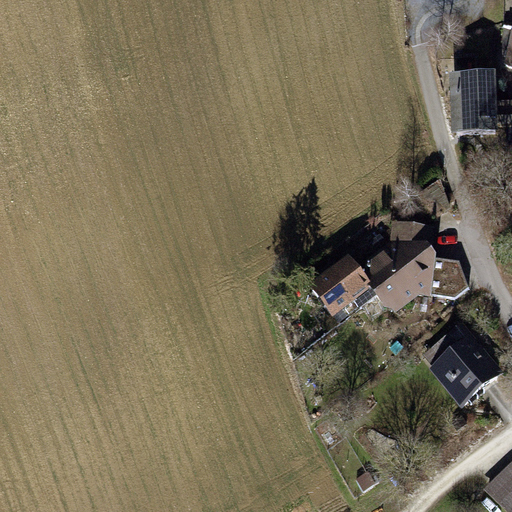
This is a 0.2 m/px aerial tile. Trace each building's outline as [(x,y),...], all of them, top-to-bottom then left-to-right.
[(495,79),(457,81),(459,136),(497,134),(497,118),(511,117),(511,102),(496,103),(495,79)] [(421,197),(437,221),(452,211),(442,184),(421,197)] [(371,281),(370,286),(379,297),(386,307),(394,307),(397,311),(418,296),(457,300),(470,291),(466,280),(433,275),(435,261),(422,259),(423,253),(430,254),(433,233),(398,228),(397,248),(373,265),(371,281)] [(370,286),(371,281),(361,279),(350,264),(315,291),(335,318),(356,302),(363,310),(379,297),(370,286)] [(453,357),(438,369),(468,406),(499,380),(466,339),(469,336),(463,329),(443,345),(453,357)] [(511,511),(511,471),(490,493),(509,511),(511,511)]
